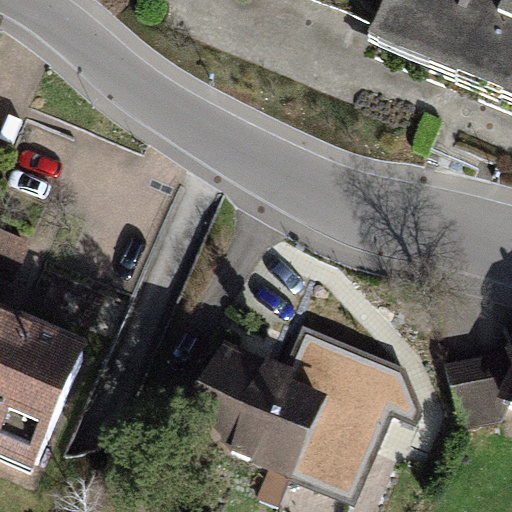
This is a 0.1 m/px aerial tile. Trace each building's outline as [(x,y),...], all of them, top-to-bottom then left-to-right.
[(511,0),(398,0),(372,61),(511,120),(511,0)] [(0,282),(7,285),(25,241),(0,231),(0,282)] [(0,311),(0,437),(2,439),(0,444),(0,457),(47,477),(99,352),(0,311)] [(218,356),(188,439),(255,463),(249,479),(283,492),(314,407),(286,396),(291,383),(218,356)] [(511,358),(442,367),(452,420),(495,415),(511,422),(511,358)]
